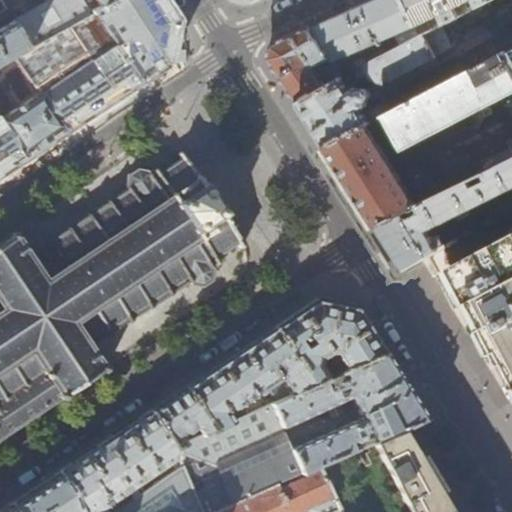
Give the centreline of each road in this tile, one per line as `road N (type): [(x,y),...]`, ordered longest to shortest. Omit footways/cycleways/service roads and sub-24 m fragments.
road 1 (residential): [(0,480),(352,242)]
road 2 (residential): [(511,500),(352,242)]
road 3 (residential): [(228,50),(0,197)]
road 4 (residential): [(352,242),(228,50)]
